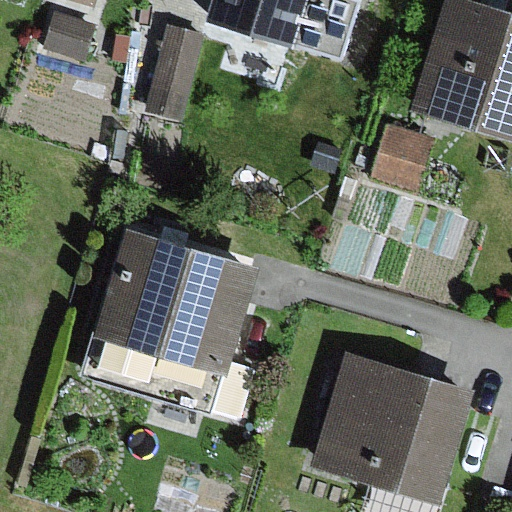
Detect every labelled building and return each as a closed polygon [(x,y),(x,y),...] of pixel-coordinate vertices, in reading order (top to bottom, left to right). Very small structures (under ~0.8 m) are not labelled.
[(216,0),(210,21),(341,62),(359,0),(216,0)] [(511,12),(470,0),(444,0),(411,108),(511,139),(511,12)] [(55,13),(44,47),(82,59),(93,25),(55,13)] [(204,36),(167,25),(143,110),(180,121),(204,36)] [(386,126),(370,182),(419,196),(435,140),(386,126)] [(257,266),(123,227),(80,374),(214,413),(230,361),(257,266)] [(474,388),(343,352),(311,467),(442,503),(474,388)] [(255,369),(230,361),(214,413),(240,421),(255,369)]
